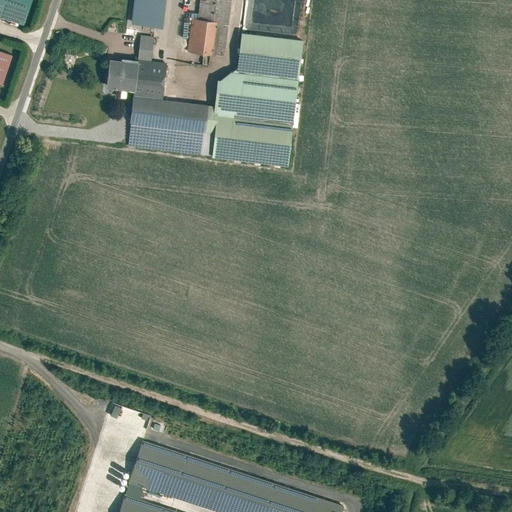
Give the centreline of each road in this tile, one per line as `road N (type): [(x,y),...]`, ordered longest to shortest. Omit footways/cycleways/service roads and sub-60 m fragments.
road 1 (track): [(13,349),(413,480),(511,495)]
road 2 (unclassified): [(56,0),(0,165)]
